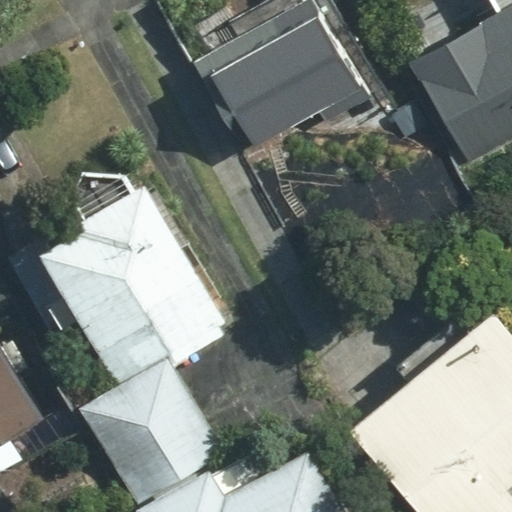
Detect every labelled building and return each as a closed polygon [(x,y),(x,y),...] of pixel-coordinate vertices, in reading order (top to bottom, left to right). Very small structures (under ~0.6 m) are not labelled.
[(345,0),(289,0),(204,49),(253,135),(381,61),(345,0)] [(511,0),(504,0),(424,44),(484,151),(511,135),(511,0)] [(128,372),(93,390),(143,490),(155,484),(168,511),(370,511),(327,425),(241,468),(179,344),(237,315),(161,160),(50,215),(128,372)] [(511,291),(510,289),(362,411),(444,511),(503,511),(511,505),(511,291)] [(0,434),(55,408),(9,314),(0,318),(0,434)]
